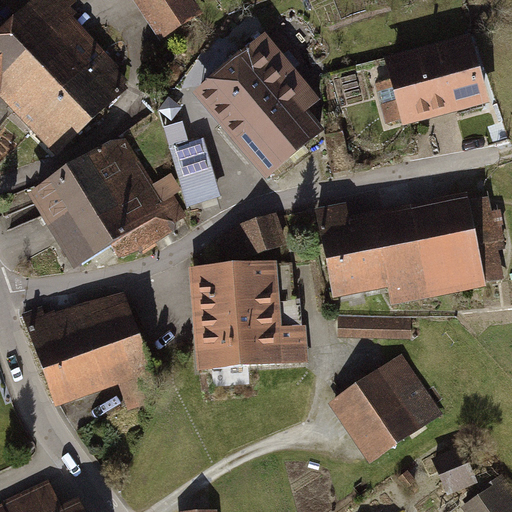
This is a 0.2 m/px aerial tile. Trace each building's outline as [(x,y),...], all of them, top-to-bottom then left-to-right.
[(59,0),(34,0),(0,30),(0,89),(1,89),(57,152),(134,84),(59,0)] [(186,0),(139,0),(163,35),(195,14),(186,0)] [(289,27),(205,92),(268,173),(335,120),(296,69),(312,56),(289,27)] [(468,47),(394,67),(409,122),(483,102),(468,47)] [(191,203),(225,193),(208,134),(174,144),(191,203)] [(125,142),(32,199),(77,272),(133,237),(141,251),(178,228),(125,142)] [(344,210),(318,215),(333,297),(389,287),(391,299),(498,280),(484,200),(347,225),(344,210)] [(199,268),(205,369),(306,363),(303,329),(279,331),(274,263),(199,268)] [(121,297),(31,328),(59,410),(149,379),(121,297)] [(415,316),(341,314),(341,337),(414,338),(415,316)] [(400,364),(336,404),(370,458),(434,419),(400,364)] [(465,449),(433,460),(445,494),(476,483),(465,449)] [(84,511),(82,506),(69,511),(59,511),(47,485),(0,506),(0,511),(84,511)] [(511,511),(511,487),(478,511),(511,511)]
